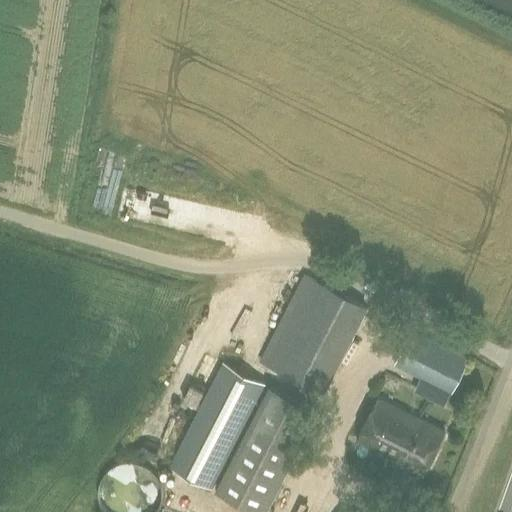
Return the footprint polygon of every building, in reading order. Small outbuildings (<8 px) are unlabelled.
[(365,308),(304,276),(259,361),(321,393),(365,308)] [(451,392),(469,358),(413,329),(396,363),(451,392)] [(264,385),(223,363),(170,466),(211,487),(264,385)] [(300,403),(266,386),(213,489),(258,511),(260,511),(306,423),(293,416),(300,403)] [(426,474),(447,431),(381,398),(360,441),(426,474)] [(99,493),(99,495),(99,499),(100,501),(101,504),(102,507),(104,510),(105,511),(155,511),(156,511),(157,509),(159,506),(160,503),(161,501),(161,498),(162,495),(162,491),(161,488),(161,485),(160,482),(159,479),(157,477),(155,474),(154,472),(151,469),(149,467),(146,465),(143,464),(140,463),(138,462),(134,461),(132,461),(128,461),(125,461),(121,462),(119,463),(116,465),(114,466),(111,468),(109,469),(106,472),(104,475),(103,477),(101,480),(100,484),(99,487),(99,489),(99,493)]
